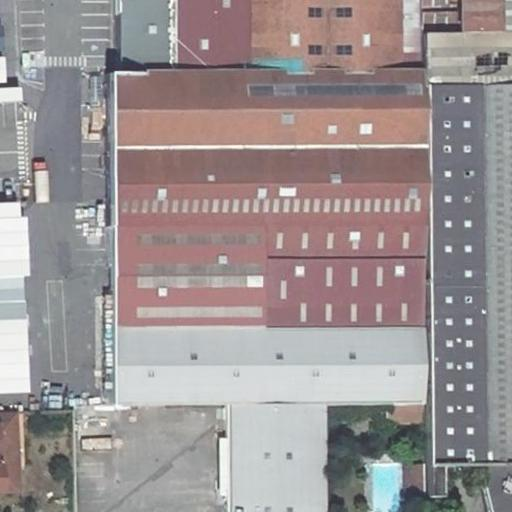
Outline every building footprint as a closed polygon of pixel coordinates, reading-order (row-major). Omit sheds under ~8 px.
[(107,228),(108,330),(421,328),(418,35),(417,0),(115,0),(115,74),(104,74),(105,228),(107,228)] [(511,0),(417,0),(418,35),(511,32),(511,0)] [(511,32),(418,35),(421,328),(421,404),(421,421),(425,466),(439,466),(472,466),(511,465),(511,32)] [(0,200),(0,393),(25,393),(16,200),(0,200)] [(421,328),(108,330),(108,404),(225,404),(323,403),(387,404),(421,404),(421,328)] [(225,404),(227,511),(323,511),(323,403),(225,404)] [(421,421),(421,404),(387,404),(387,421),(421,421)] [(0,491),(16,490),(13,412),(0,411),(0,491)] [(511,511),(511,465),(472,466),(483,511),(511,511)] [(404,466),(404,483),(422,483),(422,466),(404,466)] [(440,498),(439,466),(425,466),(426,498),(440,498)] [(404,499),(422,499),(422,483),(404,483),(404,499)]
